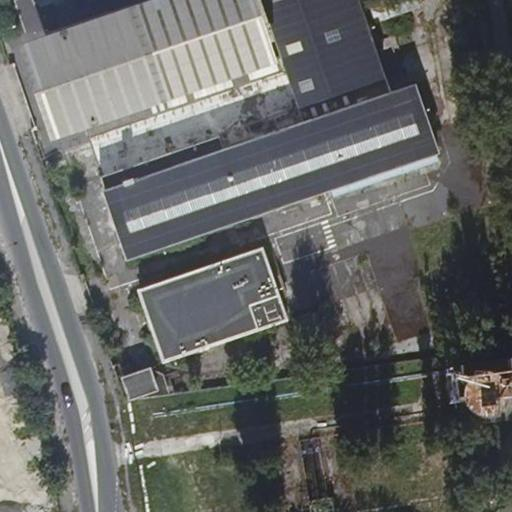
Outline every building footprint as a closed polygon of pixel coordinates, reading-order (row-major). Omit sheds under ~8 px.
[(83,130),(87,128),(251,69),(226,0),(151,0),(51,36),(83,130)] [(263,0),(283,58),(251,69),(87,128),(104,178),(199,146),(204,159),(392,96),(380,63),(357,0),(263,0)] [(384,0),(391,19),(419,9),(415,0),(384,0)] [(199,146),(104,178),(131,259),(440,154),(406,54),(380,63),(392,96),(204,159),(199,146)] [(309,273),(341,366),(435,335),(404,241),(309,273)] [(143,293),(167,361),(288,320),(264,251),(143,293)] [(115,366),(126,400),(159,389),(152,369),(126,377),(122,363),(115,366)] [(511,363),(462,370),(469,419),(511,412),(511,363)]
